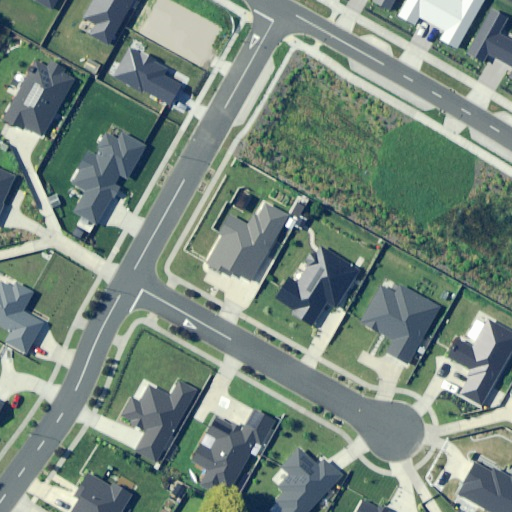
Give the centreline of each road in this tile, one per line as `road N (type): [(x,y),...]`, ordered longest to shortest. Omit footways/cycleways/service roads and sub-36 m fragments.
road 1 (residential): [(281,7),(127,279)]
road 2 (residential): [(127,279),(397,432)]
road 3 (residential): [(511,141),(281,7)]
road 4 (residential): [(127,279),(77,389),(0,508)]
